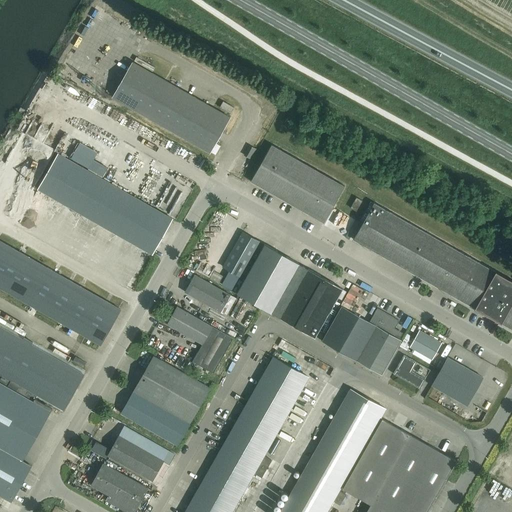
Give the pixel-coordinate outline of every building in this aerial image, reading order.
[(229,117),(184,91),(133,63),(113,98),(209,153),(229,117)] [(233,107),(223,101),(219,107),(230,113),(233,107)] [(16,143),(30,151),(37,140),(23,132),(16,143)] [(309,214),(316,218),(323,223),(344,186),(271,145),(250,181),(309,214)] [(38,189),(151,254),(164,232),(172,218),(58,154),(38,189)] [(350,206),(356,196),(350,192),(343,202),(350,206)] [(362,201),(356,197),(350,208),(356,211),(362,201)] [(511,281),(374,203),(353,239),(511,329),(511,281)] [(240,276),(259,242),(242,232),(222,267),(240,276)] [(26,252),(20,249),(19,252),(0,240),(0,288),(84,336),(100,345),(120,309),(118,308),(24,255),(26,252)] [(276,315),(303,267),(264,244),(236,293),(276,315)] [(342,289),(303,267),(276,315),(315,338),(342,289)] [(195,275),(185,292),(226,315),(236,298),(195,275)] [(377,308),(369,322),(341,306),(322,341),(382,375),(401,340),(395,337),(398,332),(394,330),(399,320),(377,308)] [(192,361),(213,373),(215,369),(233,338),(177,307),(167,324),(202,344),(192,361)] [(0,313),(0,318),(8,323),(10,319),(0,313)] [(0,500),(3,502),(5,498),(11,501),(31,466),(5,451),(36,397),(62,412),(85,372),(70,363),(0,323),(0,500)] [(441,343),(419,330),(410,347),(431,359),(441,343)] [(411,371),(416,362),(403,355),(393,373),(419,388),(425,379),(411,371)] [(153,356),(133,391),(189,423),(209,388),(153,356)] [(86,363),(75,357),(73,361),(83,367),(86,363)] [(273,357),(213,462),(184,511),(231,511),(254,473),(261,477),(271,460),(264,456),(308,377),(273,357)] [(431,386),(466,405),(482,377),(447,357),(431,386)] [(350,389),(279,511),(326,511),(385,409),(350,389)] [(189,423),(133,391),(121,413),(177,445),(189,423)] [(426,511),(456,461),(380,418),(340,488),(370,504),(365,511),(426,511)] [(124,426),(108,455),(152,480),(163,460),(168,463),(173,454),(124,426)] [(147,488),(103,463),(91,485),(109,495),(105,500),(115,505),(118,500),(135,510),(147,488)] [(346,494),(340,491),(334,502),(338,504),(340,505),(346,494)]
